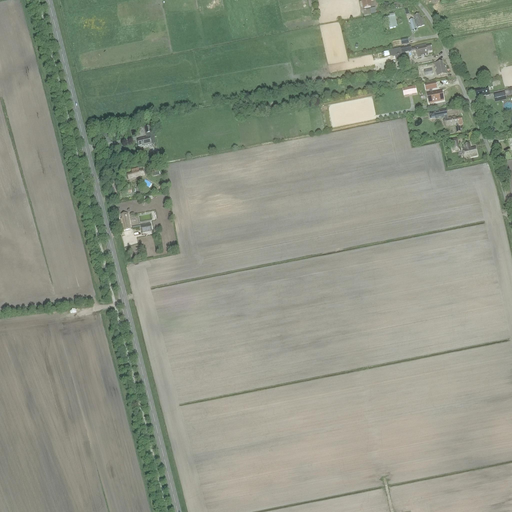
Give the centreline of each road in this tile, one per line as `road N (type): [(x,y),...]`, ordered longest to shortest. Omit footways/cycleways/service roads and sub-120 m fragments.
road 1 (primary): [(178,511),(48,0)]
road 2 (unclassified): [(511,223),(438,31),(415,0)]
